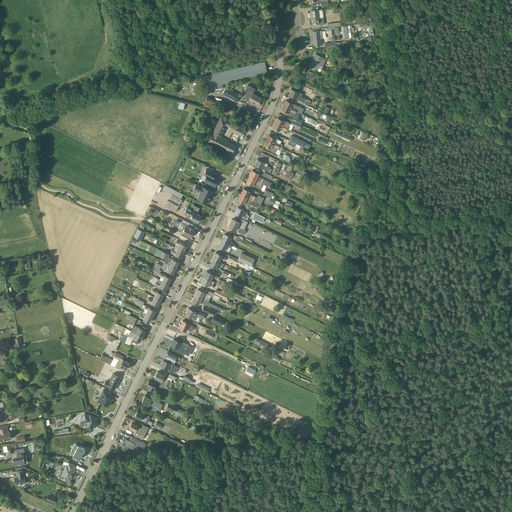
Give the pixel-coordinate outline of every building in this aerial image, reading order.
[(323,17),(319,18),(319,9),(310,10),(311,17),(312,17),(313,24),(320,23),(320,25),(324,24),(323,17)] [(363,24),(364,27),(366,27),(367,34),(372,34),(371,23),(363,24)] [(322,41),(320,41),(320,38),(323,38),(322,31),(319,32),(319,31),(313,32),(313,37),(314,37),(315,42),(314,42),(314,45),(322,45),(322,41)] [(312,68),(317,70),(323,58),(315,54),(311,63),(313,64),(312,68)] [(221,72),(224,84),(267,74),(265,62),(221,72)] [(224,84),(221,72),(200,77),(202,89),(224,84)] [(255,89),(248,85),(244,92),(246,93),(244,97),(258,105),(261,98),(253,93),(255,89)] [(236,102),(240,95),(226,87),(222,95),(236,102)] [(304,102),(306,98),(301,96),(303,94),(291,89),(289,95),(304,102)] [(217,100),(206,97),(204,106),(215,109),(217,107),(231,114),(234,109),(217,100)] [(284,105),(296,111),(298,112),(300,109),(292,105),(293,103),(286,100),(284,105)] [(296,111),(284,105),(281,110),(288,113),(288,114),(293,117),(296,111)] [(307,105),(305,108),(316,113),(317,110),(307,105)] [(213,133),(209,141),(224,149),(224,148),(232,152),(235,146),(227,142),(228,140),(221,137),(224,130),(227,125),(230,127),(229,130),(240,135),(244,128),(233,123),(221,117),(213,133)] [(275,123),(287,128),(290,124),(277,118),(275,123)] [(293,121),(293,120),(291,124),(300,129),(302,125),(301,124),(293,121)] [(287,128),(275,123),(273,127),(280,131),(281,128),(283,129),(283,130),(288,132),(289,130),(287,128)] [(350,141),(352,138),(335,131),(334,134),(350,141)] [(267,140),(279,146),(281,147),(283,145),(280,143),(281,141),(269,135),(267,140)] [(291,135),(289,140),(296,144),(302,147),(305,142),(291,135)] [(279,146),(267,140),(264,145),(270,148),(268,150),(275,153),(279,146)] [(255,165),(268,172),(270,172),(271,169),(269,168),(270,167),(267,166),(267,167),(263,165),(264,162),(258,159),(255,165)] [(206,176),(204,181),(215,186),(219,178),(215,176),(214,175),(215,173),(207,168),(204,175),(206,176)] [(249,176),(260,182),(262,178),(258,176),(259,173),(252,170),(249,176)] [(262,187),(264,183),(263,183),(260,182),(249,176),(246,182),(253,186),(259,189),(260,186),(262,187)] [(203,187),(196,183),(194,189),(200,192),(197,198),(207,203),(209,198),(211,196),(210,196),(212,191),(203,186),(203,187)] [(162,189),(172,194),(174,195),(180,198),(181,199),(183,194),(174,189),(164,185),(162,189)] [(287,185),(284,190),(289,193),(292,187),(287,185)] [(240,194),(261,204),(264,198),(258,195),(257,198),(249,194),(251,191),(244,188),(240,194)] [(263,194),(271,198),(272,196),(273,193),(265,190),(263,194)] [(169,199),(180,205),(182,200),(171,194),(169,199)] [(237,200),(246,205),(244,207),(249,209),(250,207),(252,208),(253,205),(259,208),(261,204),(240,194),(237,200)] [(179,206),(168,201),(165,207),(176,212),(179,206)] [(195,211),(187,207),(185,211),(192,215),(191,218),(198,222),(201,216),(194,212),(195,211)] [(247,215),(248,212),(238,207),(235,213),(247,219),(249,216),(247,215)] [(255,212),(252,218),(260,222),(263,216),(255,212)] [(228,227),(238,232),(240,228),(244,229),(248,222),(241,219),(239,223),(232,219),(228,227)] [(183,230),(175,227),(173,232),(180,235),(181,232),(191,237),(193,233),(192,233),(194,229),(192,228),(193,225),(183,220),(182,222),(186,224),(183,230)] [(138,229),(134,237),(141,240),(145,232),(138,229)] [(221,240),(232,245),(233,243),(229,241),(231,237),(225,234),(221,240)] [(231,248),(232,245),(221,240),(218,247),(225,250),(227,246),(231,248)] [(179,245),(178,248),(184,251),(187,245),(181,243),(176,241),(175,243),(179,245)] [(181,257),(184,251),(178,248),(176,252),(174,251),(172,250),(171,252),(175,254),(181,257)] [(168,253),(164,251),(163,250),(160,257),(165,259),(164,262),(170,265),(176,268),(179,262),(173,259),(169,257),(170,255),(168,254),(168,253)] [(213,258),(219,262),(221,259),(224,261),(226,258),(222,256),(223,255),(216,252),(213,258)] [(238,259),(239,260),(251,266),(255,259),(241,253),(238,259)] [(219,262),(213,258),(210,265),(216,268),(217,268),(219,269),(221,266),(222,267),(223,263),(219,262)] [(173,273),(176,268),(170,265),(168,268),(164,266),(163,268),(167,270),(173,273)] [(204,277),(211,280),(212,277),(216,279),(218,276),(213,274),(207,271),(204,277)] [(162,281),(168,284),(171,278),(165,275),(161,273),(160,275),(164,277),(162,281)] [(211,280),(204,277),(201,283),(207,286),(212,288),(213,286),(212,285),(214,282),(211,280)] [(168,284),(162,281),(159,279),(158,283),(156,282),(155,285),(159,287),(165,290),(168,284)] [(156,293),(154,297),(160,300),(163,294),(157,291),(153,289),(152,292),(156,293)] [(211,295),(208,293),(198,289),(195,295),(205,300),(205,299),(208,301),(211,295)] [(214,293),(220,296),(225,298),(227,294),(221,291),(216,289),(214,293)] [(208,301),(205,299),(205,300),(195,295),(192,302),(198,305),(200,301),(210,306),(216,309),(218,306),(208,301)] [(157,306),(160,300),(154,297),(152,300),(148,299),(147,301),(151,303),(157,306)] [(145,308),(144,312),(152,316),(155,310),(149,307),(145,305),(144,308),(145,308)] [(213,315),(214,312),(211,310),(204,306),(202,309),(209,313),(213,315)] [(204,319),(206,315),(195,310),(195,311),(189,308),(185,315),(192,318),(191,319),(196,321),(198,316),(204,319)] [(150,322),(152,316),(144,312),(142,315),(141,315),(139,317),(143,319),(150,322)] [(133,325),(137,319),(130,316),(128,314),(126,318),(130,320),(128,323),(133,325)] [(223,325),(225,321),(214,316),(212,320),(223,325)] [(192,331),(194,327),(191,326),(192,324),(183,320),(181,324),(180,323),(178,327),(179,327),(185,330),(187,328),(192,331)] [(135,333),(143,336),(145,331),(138,327),(135,333)] [(214,333),(207,329),(204,335),(212,339),(214,333)] [(143,336),(135,333),(131,330),(129,334),(126,333),(126,334),(123,333),(122,336),(120,335),(118,339),(125,342),(128,336),(140,342),(143,336)] [(13,348),(22,347),(20,337),(15,338),(15,342),(12,343),(13,348)] [(202,347),(204,340),(193,337),(191,344),(202,347)] [(269,344),(257,338),(255,341),(259,343),(258,344),(267,348),(269,344)] [(189,350),(191,346),(181,341),(180,342),(174,339),(171,345),(178,348),(179,344),(183,346),(182,346),(185,347),(184,348),(189,350)] [(123,356),(117,353),(115,352),(113,357),(114,357),(112,360),(102,354),(100,359),(119,369),(120,366),(127,369),(130,363),(121,359),(123,356)] [(169,352),(165,360),(174,364),(178,357),(169,352)] [(175,373),(178,367),(170,363),(163,360),(160,366),(167,369),(169,366),(172,368),(171,371),(175,373)] [(182,367),(179,372),(185,375),(188,370),(182,367)] [(155,378),(161,381),(160,383),(164,385),(168,386),(170,388),(173,382),(171,382),(172,379),(174,380),(176,377),(170,374),(169,374),(170,374),(168,377),(165,375),(158,371),(155,378)] [(113,373),(109,382),(106,380),(104,384),(114,389),(117,384),(116,384),(118,381),(119,381),(121,377),(113,373)] [(147,388),(158,393),(160,390),(154,387),(156,384),(149,380),(147,384),(149,385),(147,388)] [(103,390),(98,401),(109,406),(112,399),(110,398),(112,394),(103,390)] [(145,395),(142,401),(142,402),(148,405),(149,405),(152,407),(150,409),(155,412),(157,410),(160,411),(163,404),(157,401),(156,402),(155,401),(154,400),(152,399),(145,395)] [(175,412),(177,408),(169,404),(167,408),(175,412)] [(152,422),(149,421),(150,417),(147,416),(144,414),(137,411),(134,417),(151,425),(152,422)] [(97,418),(90,414),(89,415),(84,413),(79,423),(92,429),(94,425),(95,426),(97,422),(95,422),(97,418)] [(129,428),(135,431),(133,435),(142,439),(144,435),(142,434),(143,431),(145,432),(148,427),(143,425),(142,427),(132,422),(129,428)] [(8,432),(7,425),(0,426),(0,440),(11,439),(10,431),(8,432)] [(127,449),(127,448),(131,450),(131,448),(132,449),(134,444),(139,446),(141,441),(131,436),(129,441),(126,439),(124,444),(123,444),(124,445),(123,447),(127,449)] [(78,445),(73,455),(81,458),(85,448),(78,445)] [(13,459),(14,466),(25,464),(25,463),(27,462),(27,463),(26,454),(26,455),(24,455),(23,453),(17,454),(17,452),(10,453),(12,459),(13,459)] [(75,466),(69,463),(67,466),(66,465),(63,471),(61,470),(58,477),(65,480),(66,478),(70,480),(74,472),(73,471),(74,469),(75,466)] [(23,470),(16,471),(17,476),(15,477),(16,485),(26,483),(24,475),(23,470)] [(46,499),(53,503),(55,503),(57,498),(56,497),(52,496),(48,494),(47,498),(46,499)]
